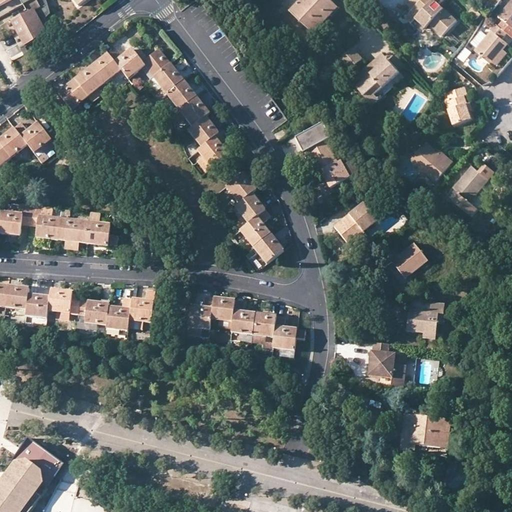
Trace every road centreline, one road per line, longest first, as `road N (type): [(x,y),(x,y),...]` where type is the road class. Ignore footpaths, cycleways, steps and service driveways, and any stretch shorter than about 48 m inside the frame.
road 1 (residential): [(156,0),(277,167),(318,293)]
road 2 (residential): [(0,268),(209,275),(318,293)]
road 3 (residential): [(22,88),(135,0)]
road 4 (residential): [(318,293),(322,345),(299,429)]
